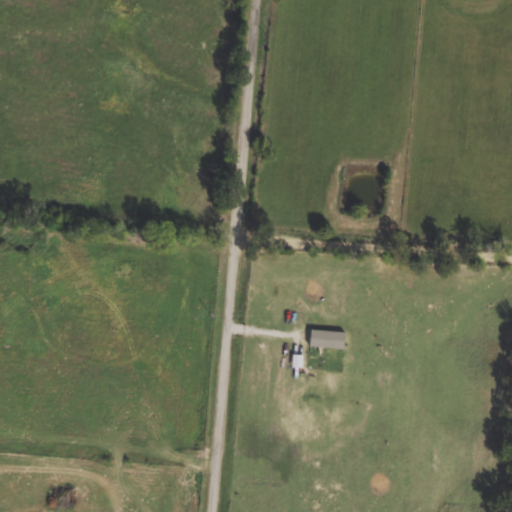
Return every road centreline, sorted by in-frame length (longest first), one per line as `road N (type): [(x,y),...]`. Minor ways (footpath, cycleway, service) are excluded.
road 1 (residential): [(217,511),(258,0)]
road 2 (residential): [(511,263),(237,244)]
